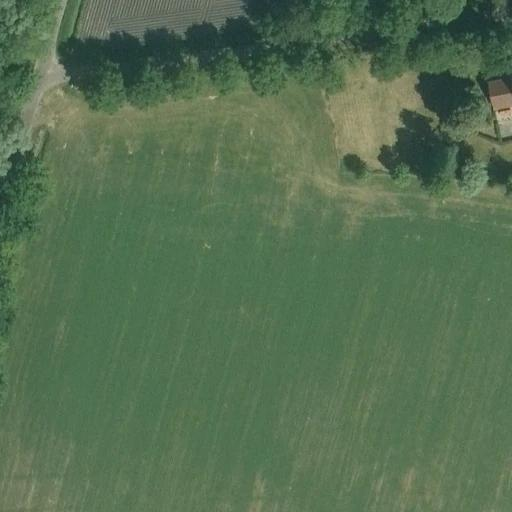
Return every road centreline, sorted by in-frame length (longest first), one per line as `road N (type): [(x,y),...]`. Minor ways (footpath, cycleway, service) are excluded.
road 1 (unclassified): [(37,79),(511,13)]
road 2 (unclassified): [(0,209),(37,79)]
